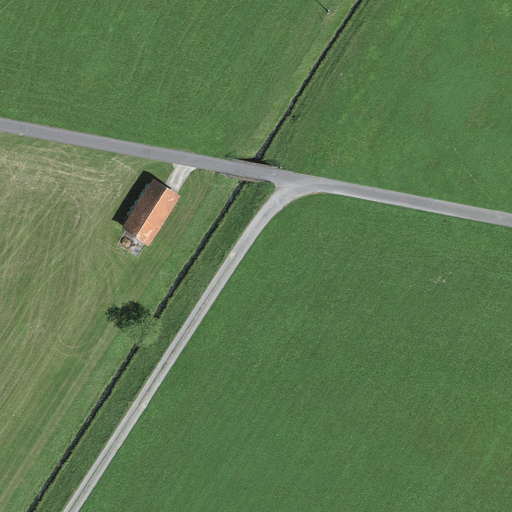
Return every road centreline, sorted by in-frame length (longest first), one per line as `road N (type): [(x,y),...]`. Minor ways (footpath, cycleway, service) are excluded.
road 1 (unclassified): [(511,221),(0,124)]
road 2 (track): [(304,180),(258,222),(70,511)]
